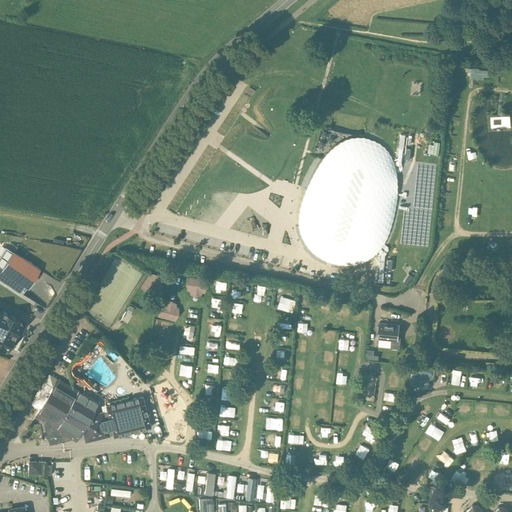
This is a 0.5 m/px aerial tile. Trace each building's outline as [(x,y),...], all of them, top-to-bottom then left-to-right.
[(469,67),(469,74),(488,75),(489,68),(469,67)] [(491,114),(490,127),(503,126),(509,128),(510,116),(491,114)] [(286,142),(290,136),(278,126),(271,135),(270,136),(268,138),(235,180),(248,190),(282,147),(326,149),(328,149),(330,150),(326,153),(325,155),(321,160),(315,170),(311,179),(307,188),(304,199),(302,204),(301,207),(301,211),(300,218),(300,224),(301,230),(303,236),(305,241),(308,246),(312,250),(315,253),(317,254),(322,257),(328,260),(330,261),(332,262),(338,263),(344,264),(350,264),(356,263),(362,262),(368,259),(373,256),(377,252),(381,247),(384,243),(385,240),(387,236),(390,231),(391,226),(392,222),(393,217),(395,211),(396,203),(397,197),(397,194),(398,187),(397,180),(397,174),(395,167),(394,162),(391,156),(388,151),(384,146),(379,143),(375,140),(370,139),(368,138),(364,137),(360,137),(352,137),(346,140),(336,146),(329,144),(327,143),(297,142),(286,142)] [(6,247),(0,255),(0,279),(23,294),(39,268),(6,247)] [(406,278),(404,282),(408,285),(411,281),(414,276),(409,274),(406,278)] [(204,294),(205,277),(185,276),(185,294),(204,294)] [(239,293),(240,283),(230,282),(230,293),(239,293)] [(253,286),(253,296),(263,296),(263,286),(253,286)] [(279,295),(276,308),(291,312),(294,299),(279,295)] [(175,320),(178,303),(158,299),(155,316),(175,320)] [(0,348),(5,351),(5,349),(7,350),(20,323),(21,322),(19,321),(20,320),(0,309),(0,348)] [(226,317),(225,327),(233,328),(234,318),(226,317)] [(379,322),(377,337),(391,339),(391,348),(400,348),(401,331),(399,331),(400,324),(379,322)] [(181,335),(190,337),(192,327),(183,326),(181,335)] [(277,342),(287,345),(290,334),(280,331),(277,342)] [(225,348),(235,349),(236,341),(226,339),(225,348)] [(206,341),(205,347),(217,349),(218,343),(206,341)] [(296,342),(296,350),(305,350),(306,343),(296,342)] [(181,348),(179,359),(189,360),(191,349),(181,348)] [(410,384),(418,386),(420,373),(434,375),(435,367),(413,364),(410,384)] [(188,378),(190,367),(182,366),(181,377),(188,378)] [(284,376),(285,367),(276,366),(274,375),(284,376)] [(461,383),(462,373),(451,372),(451,383),(461,383)] [(469,374),(470,382),(481,381),(480,373),(469,374)] [(399,386),(400,377),(390,376),(389,385),(399,386)] [(44,382),(32,404),(40,409),(35,417),(44,422),(50,444),(71,439),(75,442),(80,434),(83,433),(85,442),(109,436),(108,430),(112,429),(113,435),(114,437),(123,434),(122,432),(140,428),(141,430),(151,427),(143,396),(133,398),(133,400),(117,404),(116,403),(106,405),(109,418),(105,419),(103,412),(93,414),(93,412),(98,403),(82,394),(81,396),(77,393),(78,391),(58,379),(53,387),(44,382)] [(444,417),(453,410),(447,402),(438,408),(444,417)] [(477,403),(477,414),(489,414),(489,404),(477,403)] [(498,405),(498,415),(508,415),(508,406),(498,405)] [(332,422),(342,422),(341,413),(331,414),(332,422)] [(267,426),(277,426),(278,417),(267,417),(267,426)] [(428,423),(425,432),(438,437),(441,428),(428,423)] [(478,433),(469,435),(472,446),(481,444),(478,433)] [(265,434),(263,445),(275,446),(276,435),(265,434)] [(422,449),(427,444),(420,438),(416,443),(422,449)] [(454,453),(463,450),(460,440),(451,442),(454,453)] [(275,455),(268,453),(269,450),(260,447),(257,458),(273,463),(275,455)] [(496,451),(494,460),(503,461),(504,452),(496,451)] [(406,461),(415,467),(420,460),(411,454),(406,461)] [(478,455),(469,458),(473,470),(482,468),(478,455)] [(389,458),(384,465),(393,471),(398,464),(389,458)] [(28,474),(42,474),(42,461),(28,460),(28,474)] [(170,488),(173,468),(166,467),(163,487),(170,488)] [(198,472),(197,484),(196,493),(212,494),(214,472),(205,471),(205,472),(198,472)] [(226,474),(224,496),(232,497),(235,475),(226,474)] [(129,496),(129,489),(110,488),(109,494),(129,496)] [(333,495),(331,509),(342,510),(343,495),(333,495)] [(191,508),(191,497),(181,497),(180,507),(191,508)] [(213,511),(213,498),(197,499),(197,511),(204,511),(213,511)] [(326,509),(326,499),(318,499),(318,509),(326,509)] [(383,501),(382,510),(391,511),(393,503),(383,501)] [(216,502),(216,511),(225,511),(225,502),(216,502)] [(237,504),(237,511),(245,511),(245,503),(237,504)]
